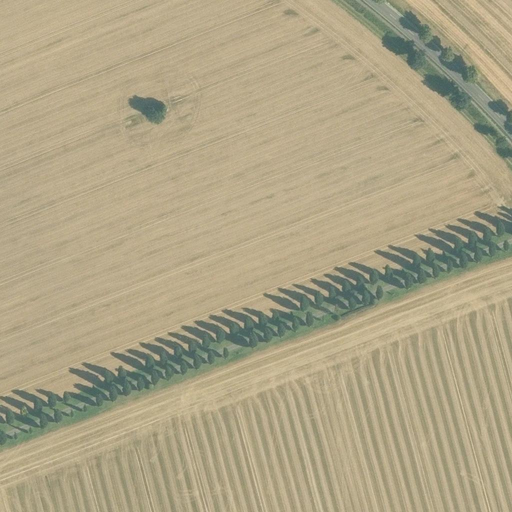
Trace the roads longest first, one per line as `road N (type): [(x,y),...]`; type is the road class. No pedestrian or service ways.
road 1 (track): [(511,165),(331,0)]
road 2 (tertiary): [(511,135),(370,0)]
